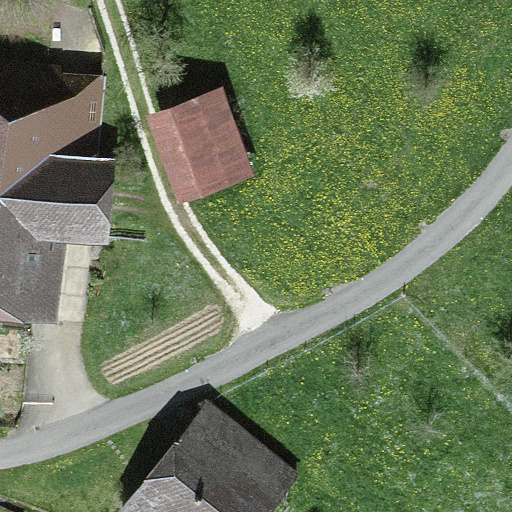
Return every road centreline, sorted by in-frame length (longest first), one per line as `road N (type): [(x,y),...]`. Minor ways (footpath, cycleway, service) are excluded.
road 1 (unclassified): [(0,453),(92,436),(290,351),(459,222),(511,162)]
road 2 (track): [(114,0),(184,217),(290,351)]
